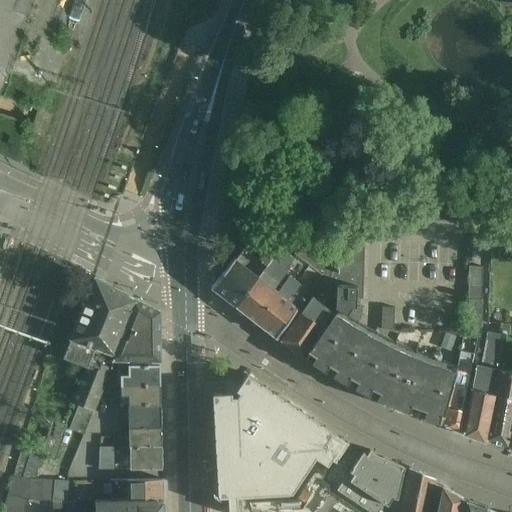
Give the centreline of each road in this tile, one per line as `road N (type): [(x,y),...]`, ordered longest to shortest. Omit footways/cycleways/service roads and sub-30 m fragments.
road 1 (secondary): [(186,316),(192,511)]
road 2 (residential): [(0,203),(137,275)]
road 3 (secondary): [(185,240),(201,192),(214,93)]
road 4 (residential): [(110,237),(0,180)]
